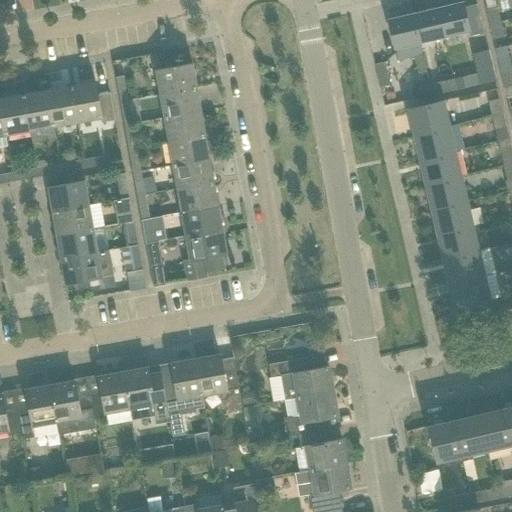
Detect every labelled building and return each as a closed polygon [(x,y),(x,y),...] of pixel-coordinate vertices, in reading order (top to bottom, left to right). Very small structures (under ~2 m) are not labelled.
[(495,0),(484,0),(487,10),(498,7),(495,0)] [(463,3),(437,9),(444,35),(469,29),(464,7),(463,3)] [(501,21),(498,7),(487,10),(490,24),(501,21)] [(443,35),(437,9),(413,15),(419,41),(443,35)] [(419,41),(413,15),(388,21),(394,47),(419,41)] [(505,37),(501,21),(490,24),(494,40),(505,37)] [(487,50),(472,53),(476,73),(479,84),(495,80),(492,69),(487,50)] [(511,68),(509,55),(498,58),(501,72),(511,69),(511,68)] [(156,70),(160,94),(197,88),(192,63),(156,70)] [(511,95),(511,69),(501,72),(507,97),(511,95)] [(479,84),(476,73),(454,78),(456,89),(479,84)] [(124,76),(115,77),(120,101),(128,100),(124,76)] [(115,120),(110,93),(97,95),(95,81),(70,85),(77,122),(100,118),(101,123),(115,120)] [(446,92),(443,81),(429,84),(432,95),(446,92)] [(429,84),(414,87),(417,98),(432,95),(429,84)] [(77,122),(70,85),(47,90),(53,127),(77,122)] [(201,111),(197,88),(160,94),(164,118),(201,111)] [(53,127),(47,90),(23,94),(30,131),(53,127)] [(30,131),(23,94),(0,97),(0,101),(6,135),(30,131)] [(503,114),(499,98),(488,100),(492,116),(503,114)] [(133,124),(128,100),(120,101),(124,125),(133,124)] [(442,101),(428,104),(409,109),(415,134),(448,126),(442,101)] [(205,135),(201,111),(164,118),(168,142),(205,135)] [(506,128),(503,114),(492,116),(495,130),(506,128)] [(137,147),(133,124),(124,125),(128,149),(137,147)] [(454,151),(448,126),(415,134),(420,159),(454,151)] [(209,159),(205,135),(168,142),(173,165),(209,159)] [(511,163),(511,153),(510,147),(509,139),(497,141),(503,166),(511,163)] [(141,171),(137,147),(128,149),(133,172),(141,171)] [(460,176),(454,151),(420,159),(426,184),(460,176)] [(108,155),(84,160),(85,168),(110,164),(108,155)] [(214,182),(209,159),(173,165),(177,189),(214,182)] [(85,168),(84,160),(60,164),(62,172),(85,168)] [(511,178),(511,163),(503,166),(506,180),(511,178)] [(62,172),(60,164),(37,168),(38,176),(62,172)] [(38,176),(37,168),(13,173),(14,181),(38,176)] [(145,195),(141,171),(133,172),(137,196),(145,195)] [(0,183),(14,181),(13,173),(0,175),(0,183)] [(116,175),(121,199),(129,198),(125,173),(116,175)] [(466,201),(460,176),(426,184),(432,209),(466,201)] [(84,181),(67,183),(48,187),(52,211),(88,205),(84,181)] [(218,206),(214,182),(177,189),(181,212),(218,206)] [(150,218),(145,195),(137,196),(141,220),(150,218)] [(121,199),(113,200),(117,224),(125,223),(134,221),(129,198),(121,199)] [(471,226),(466,201),(432,209),(438,234),(471,226)] [(93,229),(88,205),(52,211),(56,235),(93,229)] [(222,229),(218,206),(181,212),(185,236),(222,229)] [(154,242),(150,218),(141,220),(146,244),(154,242)] [(138,245),(134,221),(125,223),(129,246),(138,245)] [(477,251),(471,226),(438,234),(444,259),(477,251)] [(97,252),(93,229),(56,235),(61,259),(97,252)] [(226,254),(222,229),(185,236),(190,259),(183,260),(187,280),(207,277),(206,271),(224,268),(222,255),(226,254)] [(158,241),(154,242),(146,244),(150,268),(162,265),(158,241)] [(142,269),(139,249),(138,245),(129,246),(121,248),(126,272),(142,269)] [(489,248),(477,251),(444,259),(450,283),(483,276),(495,273),(489,248)] [(97,252),(61,259),(65,283),(98,277),(113,274),(110,255),(109,250),(97,252)] [(489,301),(484,282),(483,276),(450,283),(456,309),(489,301)] [(220,355),(195,359),(201,394),(220,391),(224,409),(242,406),(239,394),(234,365),(222,367),(220,355)] [(268,364),(271,377),(280,376),(285,399),(332,391),(328,366),(312,369),(310,357),(268,364)] [(162,382),(168,416),(180,414),(195,411),(194,409),(204,408),(201,394),(195,359),(172,364),(174,375),(162,377),(162,382)] [(169,423),(162,382),(162,377),(160,370),(148,372),(147,368),(123,373),(132,422),(154,418),(155,426),(169,423)] [(101,393),(89,395),(94,420),(106,418),(108,426),(132,422),(123,373),(98,377),(101,393)] [(94,420),(89,395),(77,397),(74,381),(50,386),(57,421),(79,416),(80,422),(94,420)] [(29,406),(17,408),(22,433),(23,439),(59,433),(57,421),(50,386),(26,390),(29,406)] [(337,415),(332,391),(285,399),(288,417),(283,418),(287,437),(299,434),(323,430),(321,418),(337,415)] [(22,433),(17,408),(5,410),(2,394),(0,394),(0,430),(7,429),(8,436),(22,433)] [(511,442),(511,406),(502,409),(504,414),(455,425),(454,420),(428,426),(436,460),(511,442)] [(325,442),(323,430),(299,434),(301,448),(295,449),(299,472),(346,463),(341,439),(325,442)] [(172,444),(160,446),(162,459),(174,457),(172,444)] [(229,466),(226,450),(214,452),(217,468),(229,466)] [(100,454),(66,460),(69,476),(103,470),(100,454)] [(183,472),(212,467),(209,454),(180,459),(183,472)] [(346,463),(299,472),(304,496),(309,495),(312,510),(317,509),(317,511),(342,511),(338,490),(350,488),(346,463)] [(40,466),(28,469),(30,480),(42,478),(40,466)] [(422,493),(442,487),(436,466),(416,473),(422,493)] [(511,479),(494,483),(496,488),(497,499),(511,496),(511,479)] [(236,502),(221,505),(222,511),(260,511),(258,498),(257,493),(256,483),(244,485),(233,487),(236,502)] [(497,499),(496,488),(480,491),(481,502),(497,499)] [(473,493),(463,495),(443,498),(445,508),(465,505),(475,503),(473,493)] [(185,511),(184,506),(163,510),(160,496),(145,499),(147,511),(185,511)] [(222,511),(221,505),(198,509),(197,503),(184,506),(185,511),(222,511)]
